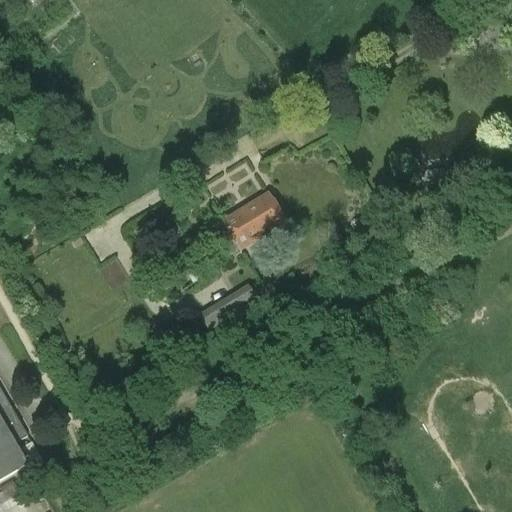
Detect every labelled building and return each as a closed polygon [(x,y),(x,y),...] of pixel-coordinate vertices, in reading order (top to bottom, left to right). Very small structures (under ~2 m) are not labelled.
[(90,139),(72,114),(61,122),(79,147),(90,139)] [(421,179),(421,192),(427,194),(427,200),(446,200),(446,194),(451,191),(450,177),(443,171),(428,171),(421,179)] [(267,196),(222,224),(239,253),(285,225),(267,196)] [(76,237),(68,242),(74,251),(82,246),(76,237)] [(248,287),(197,317),(211,341),(262,311),(248,287)] [(15,446),(28,439),(0,391),(0,483),(28,468),(15,446)] [(13,487),(0,494),(0,511),(9,511),(19,507),(15,500),(19,497),(13,487)]
